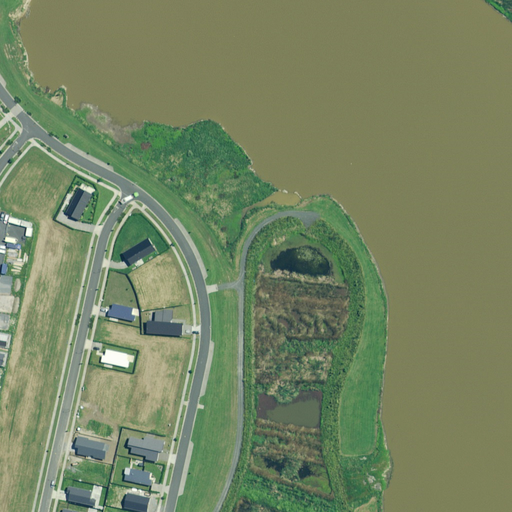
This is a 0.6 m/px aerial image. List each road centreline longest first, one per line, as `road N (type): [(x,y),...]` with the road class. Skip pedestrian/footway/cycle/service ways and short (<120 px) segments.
road 1 (residential): [(132,188),(185,246),(205,316),(169,511)]
road 2 (residential): [(132,188),(103,237),(42,511)]
